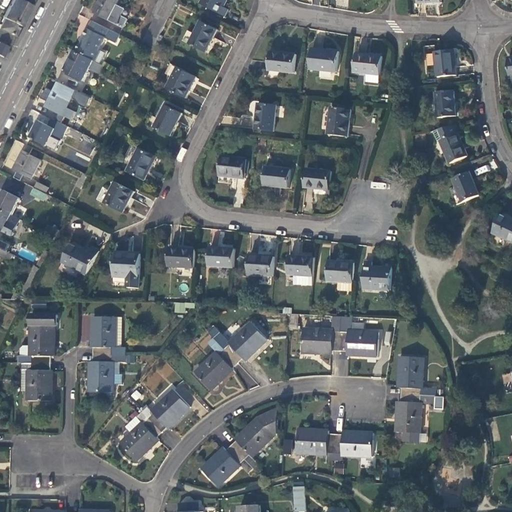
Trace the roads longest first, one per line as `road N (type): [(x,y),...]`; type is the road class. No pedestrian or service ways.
road 1 (residential): [(154,492),(191,438),(261,393),(331,383),(366,393)]
road 2 (residential): [(275,9),(257,26),(168,187),(171,215)]
road 3 (residential): [(171,215),(341,233),(374,217)]
road 4 (residential): [(480,28),(275,9)]
road 5 (residential): [(511,162),(489,105),(480,28)]
road 6 (secondary): [(0,115),(61,0)]
